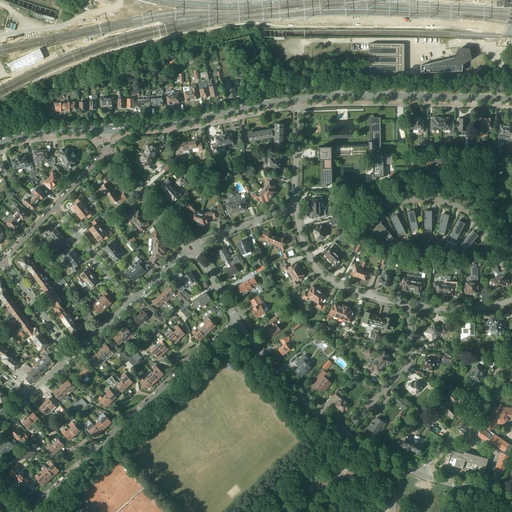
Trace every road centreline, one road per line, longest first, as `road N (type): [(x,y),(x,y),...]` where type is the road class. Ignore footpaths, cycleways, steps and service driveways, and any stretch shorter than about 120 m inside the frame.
road 1 (residential): [(30,509),(236,320)]
road 2 (secondary): [(299,99),(511,100)]
road 3 (secondary): [(107,129),(299,99)]
road 4 (residential): [(511,262),(483,222),(456,205),(405,199),(373,212)]
road 5 (residential): [(410,305),(319,272),(295,207)]
road 6 (residential): [(342,433),(297,395),(236,320)]
road 7 (residential): [(342,433),(408,363),(410,305)]
road 8 (residential): [(191,248),(105,150)]
road 9 (residential): [(130,301),(56,206)]
